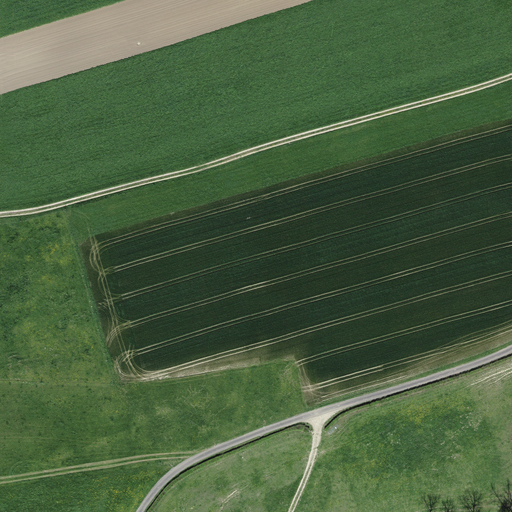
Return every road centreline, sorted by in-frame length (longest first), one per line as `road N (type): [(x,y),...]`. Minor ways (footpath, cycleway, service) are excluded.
road 1 (track): [(511,71),(192,171),(0,211)]
road 2 (unclassified): [(511,347),(224,444),(184,463),(138,511)]
